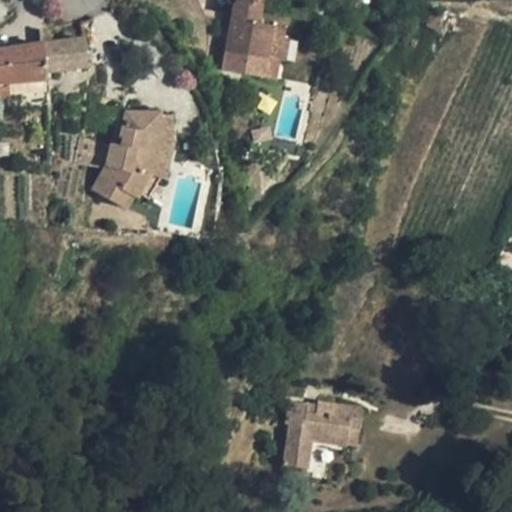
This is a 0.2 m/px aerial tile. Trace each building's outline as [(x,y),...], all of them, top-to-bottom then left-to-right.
[(0,0),(0,22),(13,13),(3,0),(0,0)] [(237,0),(237,2),(263,8),(267,9),(268,0),(237,0)] [(260,23),(263,8),(237,2),(234,2),(225,50),(238,52),(246,54),(242,73),(276,79),(280,59),(268,57),(271,41),(274,25),(260,23)] [(45,73),(86,66),(84,38),(44,43),(45,73)] [(268,57),(280,59),(283,43),(271,41),(268,57)] [(0,49),(0,82),(45,80),(45,73),(44,43),(0,49)] [(235,72),(242,73),(246,54),(238,52),(235,72)] [(126,112),(120,137),(124,137),(122,145),(111,143),(111,146),(106,166),(105,168),(92,190),(125,209),(134,194),(138,196),(139,194),(151,175),(154,176),(160,148),(160,115),(160,113),(126,112)] [(173,149),(172,115),(160,115),(160,148),(173,149)] [(113,135),(111,143),(122,145),(124,137),(120,137),(113,135)] [(79,139),(74,161),(105,168),(106,166),(111,146),(79,139)] [(166,179),(173,149),(160,148),(154,176),(161,178),(166,179)] [(151,175),(139,194),(149,199),(161,178),(154,176),(151,175)] [(359,431),(362,408),(317,402),(317,405),(316,414),(307,413),(308,404),(290,401),(287,424),(291,425),(285,466),(308,469),(312,440),(347,445),(349,429),(359,431)] [(317,405),(308,404),(307,413),(316,414),(317,405)] [(349,429),(347,445),(357,446),(359,431),(349,429)]
